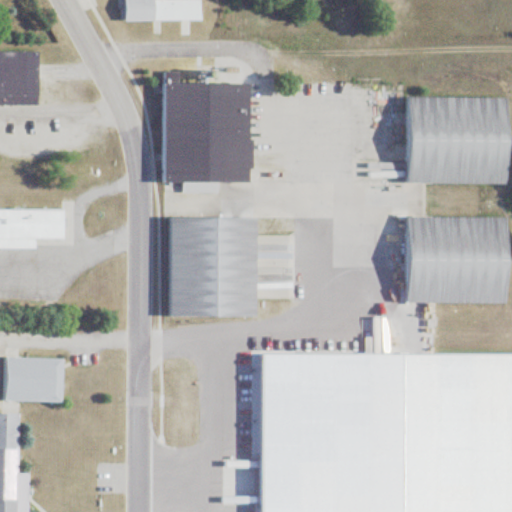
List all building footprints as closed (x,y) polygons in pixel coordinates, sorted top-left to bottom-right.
[(196,0),(112,0),(113,22),(196,22),(196,0)] [(0,105),(36,106),(36,51),(0,51),(0,105)] [(177,194),(212,194),(212,184),(248,184),(248,85),(159,85),(159,183),(177,183),(177,194)] [(508,185),(509,99),(399,98),(398,184),(508,185)] [(0,210),(0,249),(32,249),(32,240),(61,240),(61,210),(0,210)] [(507,217),(397,218),(397,305),(508,305),(507,217)] [(255,219),(161,219),(162,318),(255,318),(255,219)] [(0,402),(59,403),(60,359),(0,358),(0,402)] [(0,511),(25,511),(27,474),(13,474),(16,415),(0,414),(0,511)] [(66,495),(105,495),(105,464),(78,464),(78,473),(66,473),(66,495)]
